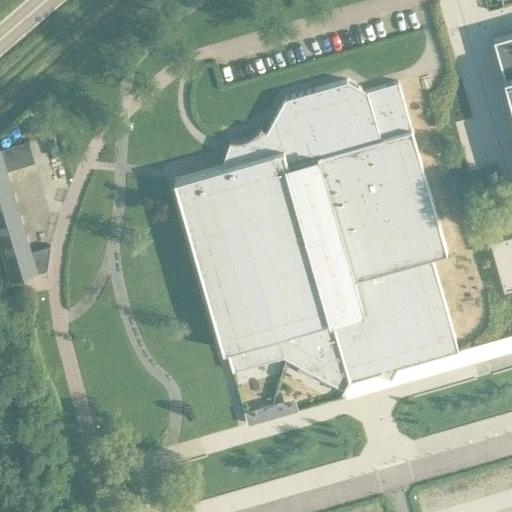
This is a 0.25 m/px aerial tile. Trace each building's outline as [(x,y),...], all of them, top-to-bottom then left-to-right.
[(511,27),(490,33),(511,108),(511,27)] [(221,347),(224,346),(230,368),(280,353),(340,386),(340,387),(341,388),(346,378),(378,369),(388,375),(389,373),(388,373),(393,364),(455,346),(429,253),(444,249),(395,78),(363,87),(343,76),(282,94),(263,127),(257,123),(255,126),(252,129),(249,131),(245,133),(242,135),(238,136),(234,136),(230,136),(226,136),(226,137),(227,138),(219,162),(171,176),(221,347)] [(0,144),(0,254),(7,277),(8,277),(44,266),(47,242),(28,248),(4,167),(32,158),(25,137),(0,144)] [(279,397),(266,401),(270,414),(283,410),(279,397)] [(252,405),(256,418),(270,414),(266,401),(252,405)]
